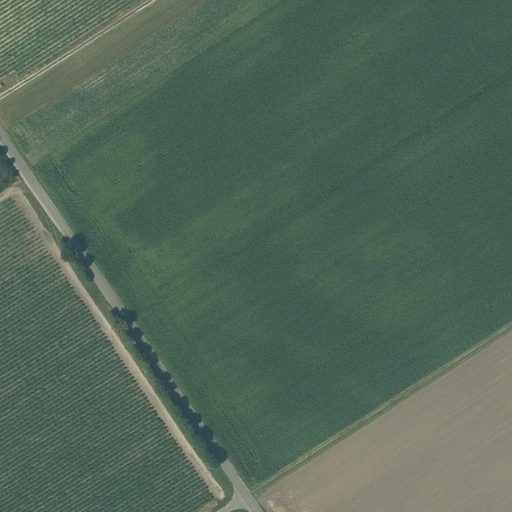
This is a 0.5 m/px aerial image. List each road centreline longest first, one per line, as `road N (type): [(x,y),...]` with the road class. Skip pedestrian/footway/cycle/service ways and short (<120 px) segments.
road 1 (unclassified): [(256,511),(0,137)]
road 2 (track): [(511,324),(246,498)]
road 3 (track): [(140,0),(0,96)]
